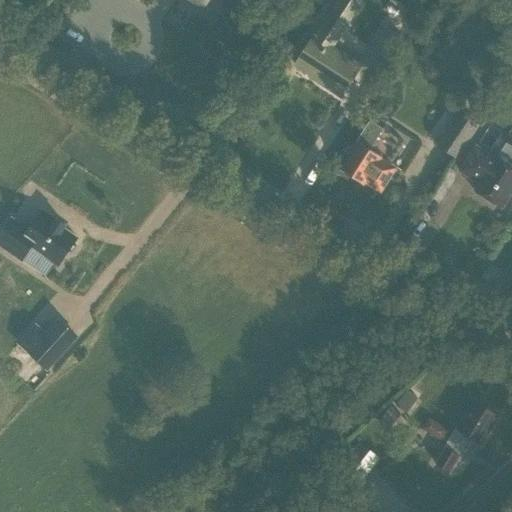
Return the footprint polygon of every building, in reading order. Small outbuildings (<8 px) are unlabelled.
[(349,0),(339,0),(315,36),(295,65),(311,75),(310,77),(341,98),(362,67),(333,48),(360,7),(349,0)] [(389,29),(365,66),(378,74),(402,38),(389,29)] [(439,149),(457,160),(479,126),(461,114),(439,149)] [(396,169),(390,165),(405,143),(370,121),(356,142),(360,144),(352,156),(344,151),(333,168),(342,173),(343,171),(363,184),(365,181),(381,192),(396,169)] [(460,172),(479,184),(475,192),(502,209),(511,193),(511,166),(497,157),(495,159),(476,147),(460,172)] [(58,222),(43,211),(29,231),(12,219),(0,236),(0,245),(22,261),(32,248),(59,266),(68,253),(72,252),(77,246),(75,242),(78,238),(57,224),(58,222)] [(46,333),(36,324),(17,345),(48,372),(79,338),(59,319),(46,333)] [(497,412),(487,406),(486,408),(476,402),(459,430),(456,429),(444,448),(446,450),(437,465),(449,472),(458,457),(461,459),(473,440),(480,445),(482,442),(485,439),(486,435),(498,416),(496,414),(497,412)] [(380,422),(389,429),(399,415),(390,409),(380,422)] [(325,469),(355,492),(380,460),(360,445),(343,467),(333,460),(325,469)]
